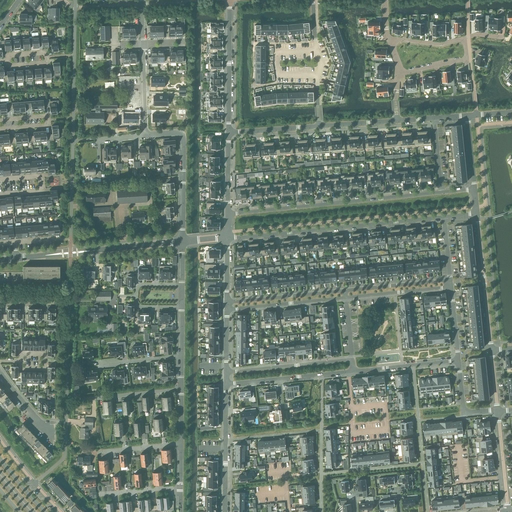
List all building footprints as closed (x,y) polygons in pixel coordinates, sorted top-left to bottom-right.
[(30,0),(28,3),(31,5),(30,7),(37,12),(42,6),(39,5),(42,0),(30,0)] [(49,9),(49,20),(52,20),(52,22),(58,22),(59,8),(52,8),(52,9),(49,9)] [(34,15),(20,14),(20,21),(20,24),(32,24),(32,23),(32,21),(34,21),(34,15)] [(495,19),(495,18),(489,17),(489,16),(486,15),(485,22),(488,22),(488,29),(494,30),(495,30),(495,19)] [(495,30),(494,30),(501,30),(501,22),(504,22),(505,16),(501,16),(501,19),(495,19),(495,30)] [(454,26),(454,34),(463,34),(463,29),(461,29),(461,21),(454,21),(454,20),(451,20),(451,26),(454,26)] [(418,35),(418,23),(412,23),(412,21),(409,21),(409,27),(412,27),(412,35),(418,35)] [(418,35),(424,35),(424,27),(427,27),(427,21),(424,21),(424,23),(418,23),(418,35)] [(439,24),(433,24),(433,22),(430,22),(430,28),(433,28),(433,36),(440,36),(439,36),(439,24)] [(439,36),(440,36),(446,36),(446,28),(449,28),(449,22),(445,22),(445,23),(439,23),(439,24),(439,36)] [(211,33),(218,33),(218,29),(223,29),(223,24),(210,24),(210,29),(211,29),(211,33)] [(150,37),(157,37),(156,27),(157,27),(156,25),(147,26),(147,32),(150,32),(150,37)] [(157,27),(156,27),(157,37),(163,37),(163,32),(166,32),(166,25),(162,25),(163,27),(157,27)] [(175,25),(166,25),(166,32),(169,32),(169,37),(175,36),(175,25)] [(184,25),(175,25),(175,36),(182,36),(182,31),(185,31),(184,25)] [(337,25),(328,28),(330,33),(339,30),(337,25)] [(403,34),(404,27),(393,25),(392,33),(396,33),(396,34),(400,35),(400,34),(403,34)] [(101,27),(101,41),(109,40),(109,26),(101,27)] [(123,38),(129,38),(129,26),(119,27),(119,33),(122,33),(123,38)] [(138,26),(129,26),(129,38),(135,38),(135,33),(138,33),(138,26)] [(379,35),(379,29),(367,29),(367,35),(366,35),(366,38),(372,38),(372,35),(379,35)] [(339,30),(330,33),(331,38),(341,35),(339,30)] [(42,48),(48,47),(47,35),(41,36),(41,37),(38,38),(38,36),(39,48),(39,44),(42,44),(42,48)] [(48,43),(51,43),(52,52),(58,51),(58,45),(60,45),(59,39),(51,40),(51,37),(48,37),(47,35),(48,47),(49,47),(48,43)] [(208,44),(222,44),(222,38),(217,38),(217,35),(210,35),(210,38),(208,38),(208,44)] [(333,43),(342,40),(341,35),(331,38),(333,43)] [(29,37),(30,49),(30,45),(32,45),(33,49),(39,48),(38,36),(32,37),(32,38),(29,39),(29,37)] [(23,50),(30,49),(29,37),(22,37),(23,39),(20,39),(20,38),(19,38),(21,50),(20,46),(23,46),(23,50)] [(5,51),(11,51),(10,38),(4,39),(4,41),(1,41),(1,44),(1,47),(2,47),(2,48),(5,47),(5,51)] [(10,38),(11,51),(12,51),(11,47),(14,47),(14,50),(21,50),(19,38),(13,38),(13,40),(11,40),(10,38)] [(342,40),(333,43),(335,48),(344,45),(342,40)] [(222,49),(222,44),(208,44),(209,44),(209,53),(217,53),(217,49),(222,49)] [(344,45),(335,48),(337,53),(346,50),(344,45)] [(86,60),(103,59),(102,49),(94,49),(92,49),(92,48),(91,48),(91,49),(86,50),(86,60)] [(375,51),(374,57),(372,57),(372,60),(378,61),(379,58),(383,58),(386,58),(387,50),(382,49),(382,51),(375,51)] [(346,50),(337,53),(339,59),(348,56),(346,50)] [(167,63),(176,63),(176,51),(170,51),(170,56),(167,57),(167,63)] [(176,51),(176,63),(186,63),(185,56),(182,56),(182,51),(176,51)] [(148,64),(157,63),(157,52),(151,52),(151,57),(148,57),(148,64)] [(157,52),(157,63),(167,63),(167,57),(164,57),(163,52),(157,52)] [(130,63),(129,53),(123,53),(123,58),(120,58),(120,65),(130,64),(130,63)] [(136,64),(139,64),(139,57),(136,58),(136,53),(129,53),(130,63),(136,63),(136,64)] [(208,64),(222,64),(222,58),(217,58),(217,55),(209,54),(209,63),(208,63),(208,64)] [(484,62),(485,56),(478,54),(477,58),(476,57),(475,62),(476,62),(476,65),(484,67),(485,62),(484,62)] [(55,77),(60,76),(59,62),(53,63),(53,71),(51,72),(50,68),(51,80),(51,78),(55,78),(55,77)] [(388,73),(389,73),(389,67),(381,66),(381,63),(375,63),(375,66),(375,73),(376,73),(376,72),(388,73)] [(210,69),(210,73),(217,73),(217,69),(222,69),(222,64),(208,64),(208,69),(210,69)] [(45,81),(51,80),(50,68),(44,68),(44,72),(41,72),(41,69),(42,81),(42,79),(45,79),(45,81)] [(26,82),(33,82),(32,69),(25,70),(26,74),(23,74),(23,70),(22,70),(23,82),(24,82),(23,81),(26,80),(26,82)] [(35,69),(35,73),(32,73),(32,69),(33,82),(33,80),(35,80),(36,81),(42,81),(41,69),(35,69)] [(17,83),(23,82),(22,70),(16,71),(16,75),(14,75),(13,71),(14,83),(14,81),(17,81),(17,83)] [(7,72),(7,75),(4,76),(5,82),(8,82),(8,84),(14,83),(13,71),(7,72)] [(451,79),(450,71),(443,72),(444,78),(442,78),(442,83),(444,83),(444,85),(451,85),(455,85),(454,79),(451,79)] [(465,75),(465,71),(457,72),(458,83),(466,82),(465,79),(467,79),(466,75),(465,75)] [(376,72),(376,73),(376,78),(374,78),(374,82),(380,82),(380,79),(388,80),(388,73),(376,72)] [(217,73),(210,73),(210,82),(222,82),(222,76),(217,76),(217,74),(217,73)] [(429,77),(430,88),(430,89),(436,89),(437,90),(440,90),(439,84),(436,84),(435,76),(429,77)] [(424,89),(430,88),(429,77),(423,78),(424,85),(421,86),(421,92),(425,92),(424,89)] [(151,78),(151,87),(165,87),(165,78),(151,78)] [(416,80),(413,81),(412,79),(408,80),(408,81),(405,81),(406,89),(417,88),(416,80)] [(222,82),(210,82),(210,91),(217,91),(217,87),(222,87),(222,82)] [(376,89),(376,96),(384,95),(384,97),(389,97),(388,88),(376,89)] [(208,102),(222,102),(222,96),(217,96),(217,93),(209,92),(208,102)] [(160,96),(154,96),(154,105),(168,105),(168,96),(162,96),(160,96)] [(0,99),(0,102),(0,105),(1,114),(7,114),(7,110),(10,110),(9,103),(8,103),(8,98),(0,99)] [(31,112),(38,111),(37,99),(30,99),(30,101),(28,101),(28,108),(31,108),(31,112)] [(37,99),(38,111),(44,110),(44,107),(47,106),(46,100),(37,101),(37,99)] [(50,115),(57,114),(56,108),(59,108),(59,100),(50,101),(50,99),(46,100),(47,106),(50,106),(50,115)] [(25,108),(28,108),(28,101),(18,102),(19,113),(26,112),(25,108)] [(117,109),(117,101),(93,101),(93,109),(96,109),(96,113),(86,113),(86,124),(104,124),(104,113),(100,113),(100,109),(117,109)] [(18,102),(9,103),(10,110),(13,109),(13,113),(19,113),(18,102)] [(222,102),(208,102),(209,102),(209,111),(217,111),(217,107),(222,107),(222,102)] [(208,112),(208,122),(221,122),(222,116),(216,116),(216,112),(208,112)] [(138,123),(138,115),(138,114),(132,114),(132,115),(129,115),(129,114),(123,114),(124,114),(124,123),(123,123),(128,123),(128,122),(132,122),(132,123),(138,123)] [(152,122),(166,122),(166,114),(159,114),(156,114),(152,114),(152,122)] [(53,140),(59,139),(58,125),(51,126),(52,134),(49,134),(50,141),(53,141),(53,140)] [(445,132),(449,132),(454,177),(450,178),(450,183),(467,182),(461,125),(444,127),(445,132)] [(31,143),(41,142),(40,131),(33,132),(34,136),(31,136),(31,143)] [(41,142),(50,141),(49,134),(46,135),(46,131),(40,131),(41,142)] [(415,137),(416,146),(423,146),(422,132),(418,133),(418,137),(415,137)] [(427,137),(427,132),(422,132),(423,146),(431,145),(431,136),(427,137)] [(13,144),(22,144),(21,133),(15,134),(15,137),(12,138),(13,144)] [(22,144),(31,143),(31,136),(28,136),(27,133),(21,133),(22,144)] [(408,147),(407,133),(402,134),(402,138),(399,139),(400,146),(403,146),(403,147),(408,147)] [(408,147),(416,146),(415,137),(412,138),(412,133),(407,133),(408,147)] [(9,134),(3,135),(4,147),(10,146),(10,145),(13,144),(12,138),(9,138),(9,134)] [(392,146),(391,134),(387,135),(387,139),(384,140),(384,149),(393,148),(393,146),(392,146)] [(396,134),(391,134),(392,146),(393,146),(400,146),(399,139),(396,139),(396,134)] [(221,144),(221,138),(214,138),(214,135),(208,135),(208,138),(210,138),(209,144),(211,144),(221,144)] [(373,136),(374,149),(382,149),(381,140),(378,140),(378,135),(373,136)] [(374,149),(373,136),(368,136),(368,141),(365,141),(366,148),(369,148),(369,150),(374,149)] [(350,151),(355,151),(354,137),(349,137),(350,142),(347,142),(347,150),(350,149),(350,151)] [(359,137),(354,137),(355,151),(363,150),(363,141),(359,141),(359,137)] [(174,147),(175,147),(174,145),(176,144),(175,141),(174,141),(169,141),(169,138),(163,139),(163,142),(163,147),(164,148),(174,147)] [(330,151),(332,151),(333,152),(337,152),(336,138),(332,139),(332,143),(329,144),(330,151)] [(336,138),(337,152),(342,152),(342,150),(345,150),(345,143),(341,143),(341,138),(336,138)] [(314,154),(322,153),(321,139),(316,140),(317,145),(313,145),(314,154)] [(326,139),(321,139),(322,153),(330,153),(330,151),(329,144),(326,144),(326,139)] [(307,140),(303,141),(304,155),(309,154),(308,152),(312,152),(311,145),(308,145),(307,140)] [(296,155),(304,155),(303,141),(298,141),(298,146),(295,146),(296,155)] [(280,147),(277,147),(278,155),(285,154),(285,142),(280,142),(280,147)] [(285,142),(285,154),(293,153),(293,146),(290,146),(289,142),(285,142)] [(265,148),(261,149),(262,156),(265,156),(265,157),(270,157),(270,155),(269,143),(264,144),(265,148)] [(278,155),(277,147),(274,148),(274,143),(269,143),(270,155),(278,155)] [(221,149),(221,144),(211,144),(211,149),(208,149),(208,153),(214,153),(214,149),(221,150),(221,149)] [(256,144),(251,145),(252,158),(260,158),(259,149),(256,149),(256,144)] [(252,158),(251,145),(246,145),(246,150),(243,150),(244,159),(252,158)] [(164,148),(163,147),(162,147),(163,154),(165,153),(165,156),(171,156),(170,153),(175,153),(174,147),(164,148)] [(220,163),(220,162),(220,157),(214,157),(214,154),(208,154),(208,157),(208,162),(220,163)] [(174,166),(175,166),(174,164),(175,164),(175,160),(174,161),(174,160),(169,160),(169,158),(163,158),(163,161),(163,167),(174,166)] [(163,173),(164,173),(165,176),(171,175),(170,172),(175,172),(174,166),(163,167),(162,167),(163,173)] [(91,179),(101,179),(101,173),(95,173),(95,167),(88,167),(87,167),(86,167),(84,167),(84,169),(83,169),(83,173),(84,173),(84,175),(91,175),(91,179)] [(421,170),(417,170),(418,177),(421,177),(422,182),(426,181),(425,167),(420,168),(421,170)] [(430,167),(425,167),(426,181),(431,181),(431,176),(434,176),(433,168),(430,169),(430,167)] [(208,173),(208,177),(214,177),(214,174),(220,174),(220,173),(220,168),(208,168),(208,173)] [(402,171),(403,179),(406,178),(406,183),(411,183),(410,171),(410,169),(405,169),(405,171),(402,171)] [(402,170),(394,171),(395,184),(400,184),(400,179),(403,179),(402,171),(402,170)] [(417,170),(410,171),(411,183),(416,182),(415,177),(418,177),(417,170)] [(391,185),(395,184),(394,171),(386,171),(387,180),(390,180),(391,185)] [(383,172),(375,173),(377,186),(381,186),(381,181),(384,181),(383,172)] [(371,182),(372,187),(377,186),(375,173),(367,173),(368,182),(371,182)] [(336,179),(333,179),(334,186),(337,186),(337,191),(342,190),(341,176),(336,177),(336,179)] [(349,176),(341,176),(342,190),(347,190),(346,185),(349,185),(349,177),(349,176)] [(364,176),(356,177),(358,189),(362,188),(362,183),(365,183),(364,176)] [(356,177),(349,177),(349,185),(352,184),(353,189),(358,189),(356,177)] [(214,181),(214,178),(208,178),(208,182),(209,182),(209,187),(220,187),(221,182),(221,181),(214,181)] [(327,192),(325,178),(320,178),(321,180),(317,181),(318,188),(321,187),(322,192),(327,192)] [(330,178),(325,178),(327,192),(331,191),(331,187),(334,186),(333,179),(330,179),(330,178)] [(162,184),(166,183),(167,194),(174,194),(174,190),(174,186),(173,183),(170,183),(169,179),(162,180),(162,184)] [(311,179),(306,180),(308,193),(312,193),(312,188),(315,188),(314,180),(311,181),(311,179)] [(302,189),(303,194),(308,193),(306,180),(301,180),(302,182),(298,182),(299,189),(302,189)] [(283,184),(280,184),(280,191),(284,191),(284,196),(289,195),(287,181),(283,182),(283,184)] [(292,181),(287,181),(289,195),(293,195),(293,190),(296,190),(296,182),(292,183),(292,181)] [(256,185),(256,186),(258,198),(262,198),(262,193),(265,193),(264,186),(261,186),(261,184),(256,185)] [(280,184),(272,185),(273,197),(278,196),(277,192),(280,191),(280,184)] [(272,185),(264,186),(265,193),(268,192),(268,197),(273,197),(272,185)] [(256,186),(249,187),(249,194),(252,194),(253,199),(258,198),(256,186)] [(249,194),(249,187),(239,188),(240,193),(241,193),(241,195),(242,200),(247,199),(246,195),(249,194)] [(117,204),(147,202),(146,189),(117,191),(117,204)] [(86,203),(105,202),(105,191),(85,192),(86,203)] [(220,198),(220,193),(209,192),(209,198),(207,198),(207,201),(214,201),(214,198),(221,198),(220,198)] [(207,203),(206,209),(210,210),(210,214),(220,214),(220,207),(218,207),(215,207),(215,203),(207,203)] [(93,208),(94,223),(111,222),(110,207),(93,208)] [(173,207),(165,207),(166,218),(164,218),(165,222),(172,222),(172,218),(174,218),(173,214),(174,214),(173,210),(173,207)] [(132,213),(133,221),(144,220),(144,212),(132,213)] [(207,222),(207,230),(208,230),(208,229),(212,229),(212,230),(217,230),(217,229),(220,229),(220,230),(220,222),(220,223),(215,223),(215,219),(208,219),(208,223),(208,222),(207,222)] [(455,232),(459,231),(463,271),(459,272),(460,277),(477,276),(471,224),(455,226),(455,232)] [(420,241),(428,240),(426,226),(422,227),(422,232),(419,232),(420,241)] [(431,226),(426,226),(428,240),(432,240),(432,238),(435,238),(435,230),(431,231),(431,226)] [(407,242),(412,242),(411,228),(406,228),(407,233),(403,234),(404,241),(407,240),(407,242)] [(412,242),(420,241),(419,232),(416,232),(416,228),(411,228),(412,242)] [(397,242),(404,241),(403,234),(400,234),(400,229),(395,230),(396,242),(397,242)] [(396,242),(395,230),(391,230),(391,235),(388,235),(389,244),(397,243),(397,242),(396,242)] [(381,231),(376,232),(378,245),(386,244),(385,235),(381,236),(381,231)] [(370,246),(378,245),(376,232),(371,232),(372,237),(369,237),(370,246)] [(354,248),(359,247),(357,233),(352,234),(353,239),(350,239),(350,246),(354,246),(354,248)] [(362,233),(357,233),(359,247),(363,247),(363,245),(366,245),(366,237),(362,238),(362,233)] [(340,249),(340,247),(339,247),(338,235),(333,236),(334,241),(331,241),(332,248),(335,248),(335,250),(340,249)] [(343,235),(338,235),(339,247),(340,247),(347,247),(347,239),(343,240),(343,235)] [(327,236),(323,237),(324,249),(332,248),(331,241),(328,241),(327,236)] [(324,251),(324,249),(323,237),(318,237),(318,242),(315,242),(316,250),(319,249),(319,251),(324,251)] [(312,238),(307,239),(308,250),(309,250),(316,250),(315,242),(312,243),(312,238)] [(309,252),(309,250),(308,250),(307,239),(302,239),(303,244),(300,244),(301,253),(309,252)] [(293,240),(288,241),(290,254),(294,254),(294,252),(297,252),(297,244),(293,245),(293,240)] [(282,255),(290,254),(288,241),(283,241),(284,246),(281,246),(282,255)] [(274,242),(269,243),(270,255),(270,256),(279,255),(278,246),(274,247),(274,242)] [(263,255),(270,255),(269,243),(264,243),(265,248),(262,248),(263,255)] [(250,258),(255,258),(254,244),(249,245),(249,249),(246,250),(247,257),(250,257),(250,258)] [(260,256),(263,255),(262,248),(259,248),(258,244),(254,244),(255,258),(260,257),(260,256)] [(247,257),(246,250),(243,250),(243,245),(238,246),(238,251),(238,252),(237,253),(237,258),(242,257),(242,259),(247,259),(247,257)] [(212,250),(209,250),(209,251),(206,251),(206,262),(214,262),(214,258),(221,258),(221,250),(216,250),(216,248),(212,248),(212,250)] [(411,274),(413,274),(412,262),(406,262),(407,268),(405,268),(405,273),(407,272),(407,274),(408,274),(408,275),(411,274)] [(220,278),(220,270),(215,270),(215,265),(205,265),(205,270),(208,270),(208,279),(213,279),(213,278),(220,278)] [(374,278),(376,277),(375,266),(370,266),(370,272),(368,272),(369,276),(371,276),(371,278),(374,278)] [(35,267),(23,267),(23,278),(23,279),(35,279),(35,267)] [(35,267),(35,279),(47,279),(47,267),(35,267)] [(47,267),(47,279),(59,278),(60,278),(59,267),(47,267)] [(102,269),(102,274),(103,274),(103,281),(113,281),(113,275),(114,274),(114,269),(113,269),(113,268),(104,268),(104,269),(102,269)] [(93,269),(88,269),(88,270),(81,270),(81,280),(88,280),(88,281),(93,281),(93,280),(95,280),(95,271),(93,271),(93,269)] [(337,280),(338,279),(338,275),(336,275),(336,271),(330,272),(331,282),(333,282),(336,282),(336,281),(337,281),(337,280)] [(128,280),(126,279),(125,284),(127,284),(127,287),(128,287),(128,289),(132,289),(132,287),(134,287),(134,274),(128,274),(128,280)] [(305,275),(299,275),(300,285),(302,285),(302,286),(305,285),(306,285),(305,283),(307,283),(307,278),(305,278),(305,275)] [(268,276),(262,277),(264,289),(266,289),(269,289),(269,288),(269,287),(271,286),(271,285),(270,282),(269,282),(268,276)] [(205,282),(205,287),(208,287),(208,294),(220,294),(220,287),(214,287),(214,282),(205,282)] [(467,329),(469,329),(471,343),(467,344),(467,349),(484,347),(478,286),(461,287),(461,293),(465,292),(467,306),(465,307),(465,309),(467,308),(468,317),(466,317),(466,319),(468,319),(469,327),(467,327),(467,329)] [(96,300),(111,300),(111,292),(96,292),(96,300)] [(207,308),(208,308),(218,308),(218,303),(219,303),(219,302),(213,302),(213,299),(206,299),(206,303),(207,303),(207,308)] [(127,313),(127,319),(133,319),(133,306),(132,306),(132,304),(128,304),(128,305),(127,305),(127,309),(125,309),(125,313),(127,313)] [(88,318),(107,318),(107,306),(88,306),(88,318)] [(302,323),(306,323),(305,317),(302,317),(301,308),(295,309),(295,310),(296,322),(302,322),(302,323)] [(7,321),(13,321),(13,309),(7,309),(7,314),(4,314),(4,321),(4,320),(7,320),(7,321)] [(13,309),(13,321),(14,321),(14,320),(19,320),(23,320),(23,314),(20,314),(20,309),(13,309)] [(35,321),(35,309),(28,309),(28,314),(25,314),(25,323),(27,323),(28,321),(35,321)] [(44,321),(44,314),(41,314),(41,309),(35,309),(35,321),(41,321),(41,320),(44,320),(44,321)] [(44,314),(44,321),(54,321),(54,316),(55,316),(55,309),(47,309),(47,314),(44,314)] [(291,323),(290,310),(284,311),(284,319),(281,319),(282,325),(285,325),(285,323),(291,323)] [(270,311),(264,312),(264,317),(264,318),(264,321),(261,321),(262,328),(266,328),(265,325),(271,325),(270,312),(270,311)] [(270,312),(271,325),(276,324),(277,327),(281,326),(280,319),(276,320),(276,312),(274,312),(274,311),(271,311),(271,312),(270,312)] [(208,313),(207,313),(207,319),(206,319),(206,322),(213,322),(213,319),(219,319),(218,319),(218,314),(218,313),(208,313)] [(324,331),(329,331),(329,329),(334,328),(334,322),(323,323),(324,331)] [(173,338),(171,338),(171,337),(170,337),(170,336),(162,337),(163,338),(159,338),(160,345),(163,344),(170,343),(170,344),(172,343),(172,342),(173,342),(173,338)] [(109,353),(109,356),(114,355),(114,356),(118,356),(118,355),(121,355),(121,351),(125,350),(125,342),(117,343),(118,347),(113,347),(113,346),(108,346),(108,351),(108,353),(109,353)] [(146,351),(146,343),(143,343),(143,346),(132,347),(133,356),(138,356),(137,355),(144,354),(143,351),(146,351)] [(170,353),(171,353),(170,344),(170,343),(163,344),(164,354),(166,354),(166,355),(170,355),(170,353)] [(279,352),(278,346),(275,346),(275,348),(269,349),(270,361),(271,361),(276,361),(276,352),(279,352)] [(264,348),(260,348),(260,354),(264,354),(264,356),(264,357),(265,363),(271,362),(271,361),(270,361),(269,349),(264,349),(264,348)] [(219,354),(219,349),(209,349),(208,349),(208,354),(206,354),(206,357),(212,358),(212,354),(219,355),(219,354)] [(91,364),(91,360),(93,360),(93,359),(92,350),(87,351),(87,350),(83,350),(83,351),(82,351),(83,359),(83,361),(84,361),(84,364),(91,364)] [(511,369),(511,357),(511,356),(506,357),(506,362),(503,362),(504,369),(507,368),(507,370),(511,369)] [(469,364),(473,364),(476,394),(472,394),(472,400),(489,398),(485,357),(468,359),(469,364)] [(170,372),(170,362),(168,362),(168,361),(164,361),(164,363),(162,363),(163,372),(163,373),(170,372)] [(146,378),(150,377),(149,371),(146,371),(145,367),(141,367),(141,366),(138,367),(138,368),(133,368),(133,370),(132,370),(133,373),(134,373),(134,376),(146,375),(146,378)] [(97,372),(93,373),(92,368),(86,368),(86,373),(85,373),(86,381),(87,381),(87,382),(91,382),(91,381),(97,380),(97,373),(97,372)] [(124,384),(127,383),(126,374),(123,375),(123,371),(117,371),(117,370),(112,371),(113,379),(120,378),(124,378),(124,383),(124,384)] [(163,372),(160,373),(160,379),(164,379),(164,380),(171,379),(171,378),(173,378),(172,377),(174,377),(173,373),(172,373),(172,372),(170,372),(163,373),(163,372)] [(208,387),(208,392),(208,393),(219,393),(219,387),(213,387),(213,384),(207,385),(207,387),(208,387)] [(286,391),(287,398),(295,397),(295,396),(300,396),(300,395),(299,391),(299,386),(288,387),(289,390),(286,391)] [(266,399),(277,398),(276,391),(269,392),(268,389),(262,389),(263,393),(265,392),(266,399)] [(254,397),(254,394),(251,394),(251,390),(240,391),(240,395),(237,395),(237,396),(238,396),(239,400),(244,400),(244,398),(249,398),(249,401),(252,401),(252,402),(256,402),(255,397),(254,397)] [(0,401),(1,403),(9,397),(5,393),(0,397),(0,401)] [(5,407),(12,402),(9,397),(1,403),(5,407)] [(150,408),(152,408),(151,397),(148,398),(148,397),(142,398),(143,409),(150,409),(150,408)] [(171,397),(162,398),(163,409),(172,408),(172,402),(171,397)] [(290,409),(285,411),(286,420),(290,419),(290,413),(303,409),(303,408),(306,407),(305,399),(300,400),(301,402),(292,404),(293,409),(290,409)] [(112,401),(102,402),(103,413),(113,412),(112,401)] [(130,412),(133,412),(132,401),(129,402),(129,401),(122,402),(124,413),(130,413),(130,412)] [(12,402),(5,407),(9,412),(16,406),(12,402)] [(280,411),(271,412),(271,410),(271,405),(258,407),(259,411),(270,410),(270,412),(269,412),(270,412),(270,421),(281,420),(280,411)] [(241,412),(242,420),(243,420),(243,421),(248,421),(248,420),(254,419),(254,414),(257,414),(256,408),(250,408),(250,411),(241,412)] [(326,410),(325,410),(326,416),(327,416),(327,419),(335,418),(335,415),(338,415),(337,409),(326,410)] [(92,429),(93,424),(93,419),(85,418),(84,428),(81,428),(81,431),(80,431),(80,434),(80,438),(88,438),(89,429),(92,429)] [(163,430),(162,419),(153,420),(154,431),(163,430)] [(477,423),(477,429),(491,427),(490,421),(481,422),(481,419),(475,419),(475,423),(477,423)] [(23,423),(16,430),(20,434),(27,428),(23,423)] [(124,434),(122,423),(113,424),(114,435),(124,434)] [(144,434),(143,423),(140,423),(133,424),(135,435),(141,434),(144,434)] [(477,438),(483,437),(482,434),(490,433),(490,430),(491,430),(491,427),(477,429),(478,434),(476,435),(476,436),(477,438)] [(20,434),(24,438),(30,431),(27,428),(20,434)] [(34,435),(30,431),(24,438),(28,442),(34,435)] [(28,442),(31,446),(38,439),(34,435),(28,442)] [(479,447),(492,446),(491,440),(483,441),(483,437),(477,438),(477,442),(478,441),(479,447)] [(35,450),(42,443),(38,439),(31,446),(35,450)] [(35,450),(39,453),(45,447),(42,443),(35,450)] [(477,457),(484,456),(484,453),(487,452),(487,453),(488,453),(488,452),(492,452),(492,446),(479,447),(480,453),(478,453),(478,456),(477,457)] [(43,457),(49,451),(45,447),(39,453),(43,457)] [(300,455),(300,458),(306,457),(306,454),(314,454),(313,448),(301,449),(301,455),(300,455)] [(161,450),(162,462),(172,461),(171,450),(161,450)] [(49,451),(43,457),(47,461),(53,455),(49,451)] [(127,465),(130,465),(129,454),(126,454),(120,455),(121,466),(127,465)] [(148,465),(151,465),(150,454),(147,454),(141,455),(142,466),(148,465)] [(493,465),(493,464),(493,459),(485,459),(484,456),(477,457),(478,461),(480,460),(481,466),(493,465)] [(77,465),(89,465),(90,457),(77,457),(77,465)] [(207,466),(208,466),(218,466),(218,461),(212,460),(212,457),(205,457),(205,461),(207,461),(207,466)] [(108,460),(99,461),(100,472),(109,471),(108,460)] [(493,465),(481,466),(481,471),(480,472),(480,475),(486,475),(486,471),(489,471),(490,471),(495,470),(494,464),(493,464),(493,465)] [(239,475),(239,478),(240,478),(240,481),(244,481),(249,481),(249,480),(252,480),(252,477),(254,477),(253,472),(249,472),(249,471),(243,472),(244,475),(239,475)] [(163,483),(161,472),(152,473),(153,484),(163,483)] [(131,475),(132,486),(135,485),(135,486),(142,485),(140,474),(134,474),(134,475),(131,475)] [(397,476),(398,484),(398,483),(403,482),(403,483),(405,483),(406,488),(412,487),(412,479),(415,479),(415,474),(397,476)] [(111,478),(112,488),(114,488),(121,488),(120,476),(113,477),(111,478)] [(383,478),(379,478),(379,485),(383,484),(383,485),(384,485),(384,484),(390,484),(390,485),(397,485),(396,476),(386,477),(386,478),(383,478)] [(47,485),(51,489),(57,484),(53,479),(47,485)] [(96,492),(95,488),(95,486),(95,479),(83,480),(84,487),(84,489),(89,489),(90,493),(96,492)] [(349,484),(352,483),(352,480),(349,481),(341,481),(343,492),(350,491),(349,487),(350,487),(350,484),(349,485),(349,484)] [(363,496),(367,496),(366,490),(366,485),(367,485),(367,481),(365,481),(365,480),(357,480),(357,484),(356,484),(357,487),(358,487),(358,490),(363,490),(363,496)] [(61,488),(57,484),(51,489),(55,494),(61,488)] [(55,494),(60,498),(65,493),(61,488),(55,494)] [(70,497),(65,493),(60,498),(64,503),(70,497)] [(465,499),(466,507),(471,506),(470,495),(465,496),(464,493),(461,493),(462,499),(465,499)] [(415,505),(415,501),(418,500),(417,494),(411,495),(411,498),(403,499),(404,506),(407,506),(407,507),(411,506),(415,505)] [(394,500),(390,500),(390,495),(383,495),(384,501),(380,501),(380,507),(386,507),(387,509),(393,508),(393,506),(395,506),(394,500)] [(366,503),(360,504),(360,511),(373,510),(372,503),(374,503),(373,499),(373,497),(373,496),(372,496),(367,497),(365,497),(366,503)] [(168,497),(162,498),(164,511),(173,510),(173,504),(169,504),(169,497),(168,497)] [(157,511),(164,511),(162,498),(156,499),(156,498),(157,505),(154,506),(154,511),(157,511)] [(144,500),(144,511),(154,511),(154,506),(151,506),(150,499),(144,500)] [(144,511),(144,500),(138,501),(138,500),(137,500),(138,507),(135,508),(135,511),(144,511)] [(341,506),(343,505),(344,509),(342,509),(342,511),(351,511),(352,511),(351,508),(351,504),(347,505),(346,500),(340,501),(341,506)] [(131,501),(125,502),(125,511),(135,511),(135,508),(132,508),(131,501)] [(116,511),(125,511),(125,502),(119,502),(119,509),(116,510),(116,511)] [(106,511),(116,511),(116,510),(113,510),(112,503),(106,504),(106,503),(106,511)]
